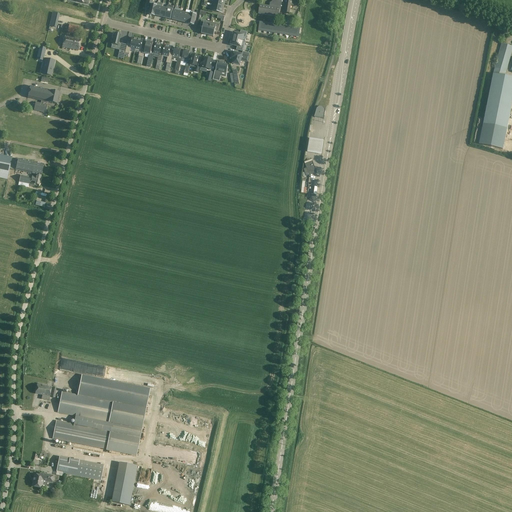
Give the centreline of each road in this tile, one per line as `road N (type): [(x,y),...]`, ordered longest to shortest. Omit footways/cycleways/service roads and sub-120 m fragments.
road 1 (unclassified): [(1,511),(16,339),(102,20)]
road 2 (primary): [(271,511),(326,160)]
road 3 (residential): [(102,20),(220,48),(229,8),(239,0)]
road 4 (primary): [(326,160),(358,0)]
road 5 (primary): [(351,0),(326,160)]
